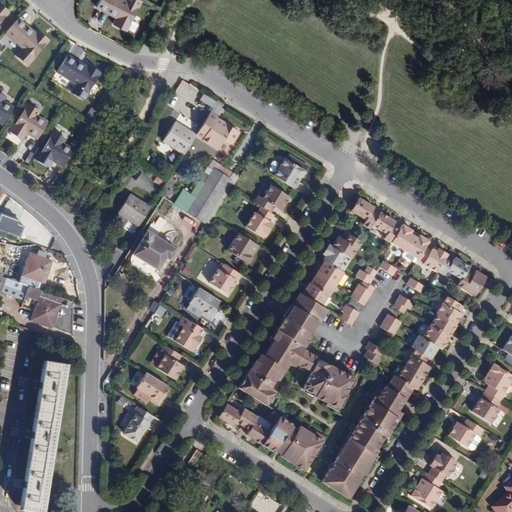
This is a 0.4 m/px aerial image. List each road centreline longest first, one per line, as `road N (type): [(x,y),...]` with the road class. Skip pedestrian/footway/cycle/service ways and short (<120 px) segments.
road 1 (tertiary): [(0,175),(63,226),(88,271),(90,510)]
road 2 (residential): [(52,11),(129,60),(192,70),(344,165)]
road 3 (residential): [(188,425),(344,165)]
road 4 (residential): [(511,275),(369,511)]
road 5 (residential): [(344,165),(511,268)]
road 6 (residential): [(328,511),(188,425)]
road 7 (residential): [(90,510),(133,509),(188,425)]
